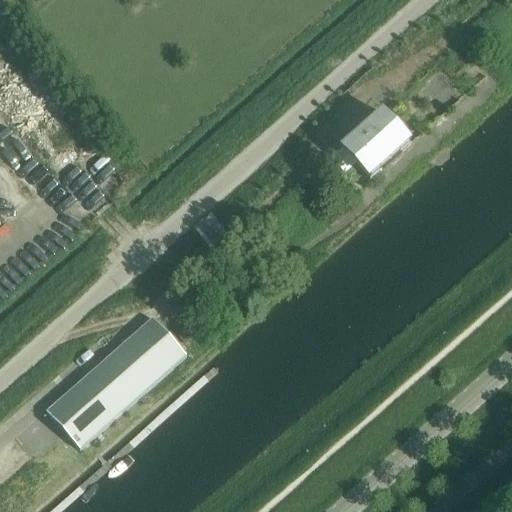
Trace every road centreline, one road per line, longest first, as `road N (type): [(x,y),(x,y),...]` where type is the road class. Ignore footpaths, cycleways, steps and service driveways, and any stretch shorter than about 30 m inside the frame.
road 1 (unclassified): [(0,385),(435,0)]
road 2 (tertiary): [(349,511),(511,368)]
